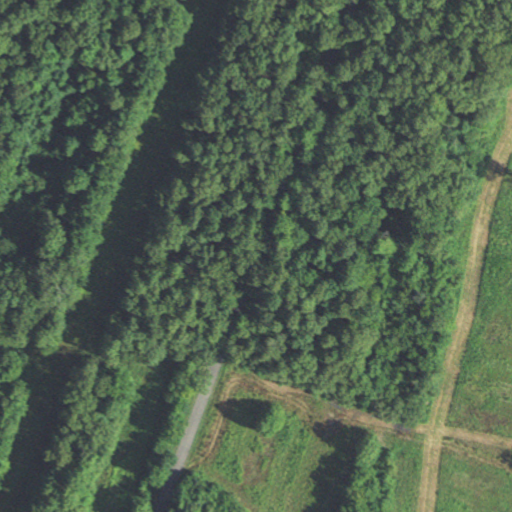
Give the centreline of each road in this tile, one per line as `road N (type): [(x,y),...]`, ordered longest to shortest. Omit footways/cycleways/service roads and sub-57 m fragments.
road 1 (residential): [(161,511),(355,0)]
road 2 (residential): [(0,228),(90,0)]
